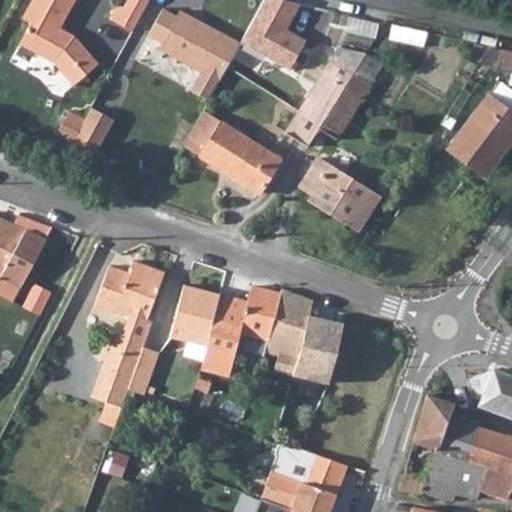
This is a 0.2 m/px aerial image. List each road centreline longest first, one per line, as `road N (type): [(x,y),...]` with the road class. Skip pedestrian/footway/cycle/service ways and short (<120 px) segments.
road 1 (residential): [(419,315),(0,177)]
road 2 (residential): [(373,511),(426,349)]
road 3 (residential): [(511,35),(383,0)]
